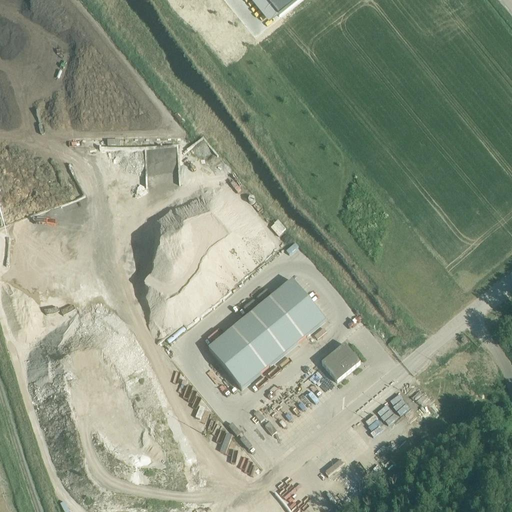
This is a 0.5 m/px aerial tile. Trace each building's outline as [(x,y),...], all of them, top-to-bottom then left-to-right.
[(264,0),(279,18),(301,0),(264,0)] [(144,186),(195,190),(198,158),(147,154),(144,186)] [(293,282),(209,351),(242,392),(326,323),(293,282)] [(315,337),(319,342),(332,330),(328,326),(315,337)] [(346,346),(322,366),(338,384),(361,365),(346,346)] [(385,415),(376,422),(379,426),(388,419),(385,415)] [(267,427),(275,434),(279,429),(271,422),(267,427)] [(389,435),(397,427),(394,424),(385,431),(389,435)] [(222,429),(219,440),(224,442),(227,431),(222,429)] [(228,452),(234,434),(228,433),(223,451),(228,452)] [(241,458),(240,466),(249,468),(250,459),(241,458)] [(343,460),(327,472),(331,477),(347,465),(343,460)]
